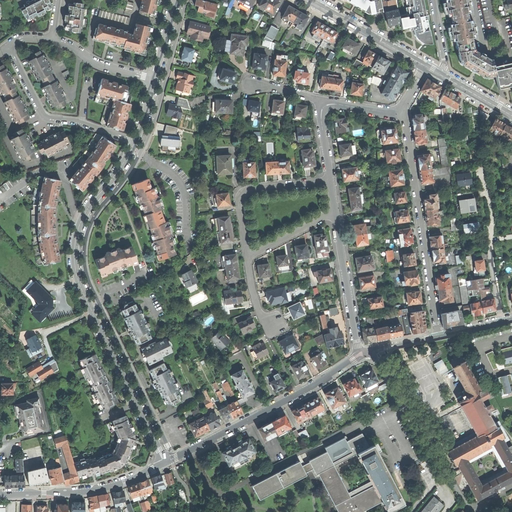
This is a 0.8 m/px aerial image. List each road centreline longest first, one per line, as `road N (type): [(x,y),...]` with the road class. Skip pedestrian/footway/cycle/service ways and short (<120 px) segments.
road 1 (residential): [(134,143),(90,204),(74,249),(81,290),(164,463)]
road 2 (residential): [(373,349),(441,472),(447,468),(381,347)]
road 3 (residential): [(438,336),(402,107)]
road 4 (residential): [(359,355),(164,463)]
road 5 (residential): [(134,143),(47,117),(7,46)]
road 6 (residential): [(164,463),(98,489),(0,493)]
road 7 (residential): [(7,46),(51,38),(102,65),(154,78)]
road 8 (residential): [(330,178),(243,192),(247,257)]
road 9 (residential): [(335,211),(359,355)]
road 10 (primary): [(427,65),(312,0)]
